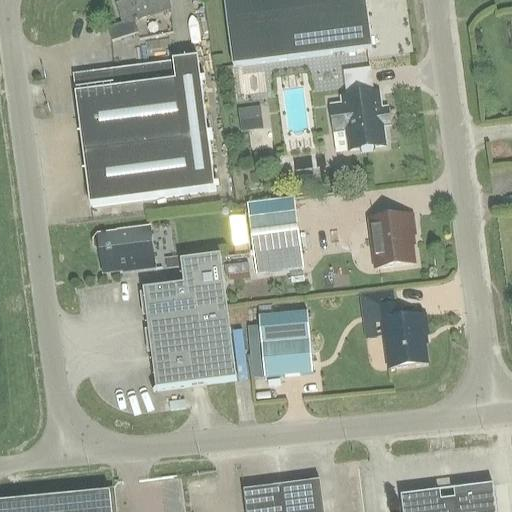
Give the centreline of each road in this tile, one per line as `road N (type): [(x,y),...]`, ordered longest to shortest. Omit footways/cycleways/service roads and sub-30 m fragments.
road 1 (unclassified): [(490,418),(137,448),(100,442),(72,422),(56,394),(6,0)]
road 2 (unclassified): [(490,418),(437,0)]
